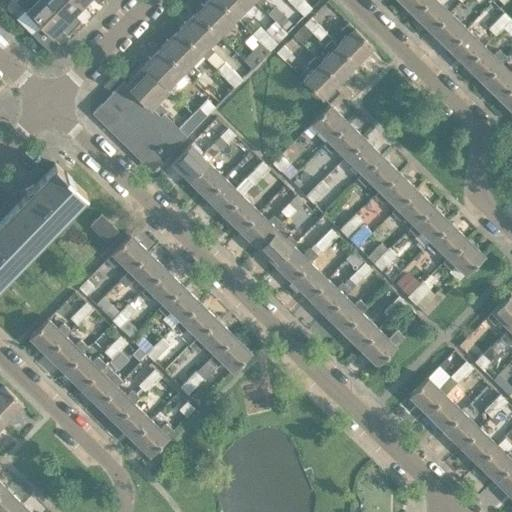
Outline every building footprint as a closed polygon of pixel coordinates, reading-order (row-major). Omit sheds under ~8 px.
[(34,0),(25,11),(41,27),(51,37),(51,36),(61,26),(68,33),(74,27),(45,0),(34,0)] [(76,0),(45,0),(74,27),(79,21),(73,14),(82,5),(76,0)] [(206,0),(195,12),(218,34),(235,16),(218,0),(206,0)] [(218,0),(235,16),(251,0),(218,0)] [(311,8),(303,0),(300,0),(295,7),(303,15),(311,8)] [(399,0),(413,13),(426,0),(399,0)] [(430,30),(448,11),(436,0),(426,0),(413,13),(430,30)] [(465,28),(448,11),(430,30),(447,47),(465,28)] [(511,30),(511,20),(502,11),(495,19),(502,26),(509,34),(511,30)] [(208,44),(218,34),(195,12),(177,30),(200,52),(206,58),(213,50),(208,44)] [(302,24),(310,32),(317,25),(310,17),(302,24)] [(284,18),(279,24),(285,30),(290,24),(284,18)] [(495,19),(487,27),(494,33),(495,34),(502,26),(495,19)] [(345,35),(336,44),(354,62),(372,45),(353,27),(347,22),(340,29),(345,35)] [(472,22),(465,28),(447,47),(464,63),(483,45),(494,34),(494,33),(487,27),(482,32),(472,22)] [(317,39),(325,32),(317,25),(310,32),(317,39)] [(58,43),(51,36),(51,37),(41,27),(32,35),(49,52),(58,43)] [(251,34),(259,42),(267,35),(258,27),(251,34)] [(163,45),(160,48),(183,70),(190,77),(197,69),(190,62),(200,52),(177,30),(163,45)] [(268,51),(276,43),(267,35),(259,42),(268,51)] [(352,65),(354,62),(336,44),(331,39),(323,46),(329,52),(319,61),(338,79),(352,65)] [(268,51),(259,42),(243,59),(252,68),(268,51)] [(282,59),(288,52),(282,45),(275,52),(282,59)] [(483,45),(464,63),(481,80),(500,62),(505,56),(498,49),(492,54),(483,45)] [(160,48),(146,62),(142,65),(167,90),(168,89),(166,87),(183,70),(160,48)] [(335,83),(338,79),(319,61),(314,56),(306,63),(312,69),(302,79),(321,97),(335,83)] [(505,56),(500,62),(481,80),(499,97),(511,83),(511,68),(509,71),(500,62),(505,56)] [(216,70),(225,78),(232,70),(224,62),(216,70)] [(157,100),(167,90),(142,65),(125,83),(123,80),(160,117),(163,113),(166,110),(157,100)] [(233,87),(241,79),(232,70),(225,78),(233,87)] [(163,113),(160,117),(123,80),(107,96),(128,116),(112,132),(151,170),(185,135),(163,113)] [(511,83),(499,97),(511,110),(511,83)] [(214,106),(206,98),(205,115),(214,106)] [(310,122),(311,123),(327,139),(328,139),(346,121),(329,103),(310,122)] [(189,116),(197,124),(205,115),(189,116)] [(335,146),(345,156),(363,137),(346,121),(328,139),(327,139),(322,144),(330,152),(335,146)] [(226,128),(219,135),(226,142),(234,135),(226,128)] [(211,143),(218,150),(226,142),(219,135),(211,143)] [(363,137),(345,156),(362,173),(380,154),(363,137)] [(185,176),(188,179),(206,161),(218,149),(211,143),(200,154),(189,143),(171,162),(185,176)] [(379,189),(397,171),(380,154),(362,173),(362,172),(356,178),(364,185),(369,180),(379,189)] [(285,164),(278,157),(271,163),(278,170),(285,164)] [(224,177),(206,161),(188,179),(205,196),(224,177)] [(268,168),(261,161),(253,169),(260,176),(268,168)] [(26,193),(6,213),(36,242),(84,194),(85,193),(69,178),(70,178),(65,173),(64,174),(54,164),(53,164),(53,165),(34,185),(33,184),(24,189),(26,193)] [(253,184),(260,176),(253,169),(245,177),(253,184)] [(396,206),(414,188),(397,171),(379,189),(373,195),(381,202),(387,197),(396,206)] [(241,194),(224,177),(205,196),(222,213),(241,194)] [(327,187),(319,180),(312,187),(319,195),(327,187)] [(312,203),(319,195),(312,187),(304,195),(312,203)] [(413,222),(413,223),(431,204),(414,188),(396,206),(390,211),(398,219),(404,213),(413,222)] [(258,211),(241,194),(222,213),(240,229),(258,211)] [(302,202),(295,195),(287,203),(294,210),(302,202)] [(287,217),(294,210),(287,203),(280,210),(287,217)] [(430,239),(430,240),(449,221),(431,204),(413,223),(413,222),(407,228),(415,236),(421,230),(430,239)] [(267,220),(258,211),(240,229),(257,246),(275,227),(280,222),(272,215),(267,220)] [(0,279),(36,242),(6,213),(0,219),(0,279)] [(106,240),(116,229),(100,213),(90,224),(106,240)] [(354,213),(346,221),(353,228),(361,220),(354,213)] [(338,229),(345,236),(353,228),(346,221),(338,229)] [(447,256),(448,256),(466,238),(449,221),(430,240),(430,239),(424,245),(432,253),(438,247),(447,256)] [(292,244),(275,227),(257,246),(274,263),(292,244)] [(336,235),(329,228),(321,236),(328,243),(336,235)] [(119,260),(129,269),(147,251),(129,233),(111,252),(112,252),(104,259),(112,267),(119,260)] [(320,251),(328,243),(321,236),(313,244),(320,250),(320,251)] [(469,241),(466,238),(448,256),(447,256),(442,262),(449,269),(455,264),(465,274),(483,255),(469,241)] [(381,242),(366,257),(373,263),(381,255),(387,248),(381,242)] [(301,254),(292,244),(274,263),(291,280),(309,261),(316,254),(309,247),(308,246),(301,254)] [(313,244),(309,247),(316,254),(320,250),(313,244)] [(395,254),(388,247),(387,248),(381,255),(387,262),(395,254)] [(149,253),(147,251),(129,269),(118,280),(124,287),(135,275),(146,286),(164,267),(149,253)] [(380,269),(387,262),(381,255),(373,263),(380,269)] [(335,256),(328,263),(334,269),(342,262),(335,256)] [(326,278),(309,261),(291,280),(308,296),(326,278)] [(371,269),(363,262),(356,270),(363,277),(371,269)] [(167,270),(164,267),(146,286),(140,292),(148,299),(153,293),(163,303),(181,284),(167,270)] [(355,285),(363,277),(356,270),(348,278),(355,285)] [(101,278),(93,271),(78,286),(85,294),(101,278)] [(396,283),(407,294),(415,285),(404,274),(396,283)] [(336,287),(326,278),(308,296),(325,313),(343,294),(349,289),(341,282),(336,287)] [(422,280),(414,288),(421,295),(429,287),(422,280)] [(184,287),(181,284),(163,303),(157,308),(165,316),(171,310),(180,319),(198,301),(184,287)] [(407,296),(414,303),(421,295),(414,288),(407,296)] [(499,318),(509,327),(511,323),(511,294),(509,292),(491,310),(491,311),(486,316),(493,323),(499,318)] [(352,304),(343,294),(325,313),(342,330),(360,311),(365,306),(358,298),(352,304)] [(398,295),(390,303),(397,311),(405,303),(398,295)] [(111,319),(119,311),(103,296),(95,303),(111,319)] [(85,301),(77,309),(84,316),(92,309),(85,301)] [(201,303),(198,301),(180,319),(174,325),(181,332),(187,326),(197,336),(215,317),(201,303)] [(397,311),(390,303),(382,312),(389,319),(397,311)] [(134,310),(127,304),(119,311),(126,318),(134,310)] [(69,317),(76,324),(84,316),(77,309),(69,317)] [(118,326),(126,318),(119,311),(111,319),(118,326)] [(342,330),(359,346),(377,328),(360,311),(342,330)] [(205,343),(214,353),(232,334),(215,317),(197,336),(188,345),(196,352),(205,343)] [(43,351),(46,353),(64,335),(65,335),(70,330),(62,322),(57,328),(47,318),(28,336),(43,351)] [(511,323),(509,327),(508,327),(499,336),(507,344),(508,343),(511,346),(511,323)] [(387,338),(377,328),(359,346),(377,364),(403,336),(396,329),(387,338)] [(232,370),(250,351),(232,334),(214,353),(209,358),(216,366),(222,360),(232,370)] [(60,367),(63,370),(81,352),(82,352),(87,347),(79,339),(74,344),(65,335),(64,335),(46,353),(60,367)] [(119,335),(111,343),(118,350),(126,342),(119,335)] [(168,344),(161,337),(153,345),(160,352),(168,344)] [(103,351),(111,358),(118,350),(111,343),(103,351)] [(153,360),(160,352),(153,345),(145,353),(153,360)] [(490,347),(482,354),(490,362),(497,354),(490,347)] [(77,384),(80,387),(98,368),(99,369),(104,363),(96,356),(91,361),(82,352),(81,352),(63,370),(77,384)] [(490,362),(482,354),(475,362),(482,369),(490,362)] [(472,367),(465,360),(457,368),(464,375),(472,367)] [(98,368),(80,387),(97,404),(115,385),(116,386),(121,380),(113,373),(108,378),(99,369),(98,368)] [(456,383),(464,375),(457,368),(449,376),(456,383)] [(153,369),(145,376),(152,383),(160,376),(153,369)] [(202,377),(195,371),(187,378),(194,385),(202,377)] [(138,384),(145,391),(152,383),(145,376),(138,384)] [(422,409),(426,412),(444,393),(448,388),(442,382),(438,387),(426,376),(408,395),(422,409)] [(187,393),(194,385),(187,378),(180,386),(187,393)] [(480,378),(474,384),(480,390),(486,383),(480,378)] [(3,384),(0,387),(0,415),(4,420),(22,402),(3,384)] [(112,418),(114,420),(132,402),(133,402),(138,397),(131,389),(125,395),(116,386),(115,385),(97,404),(112,418)] [(426,412),(440,425),(443,428),(461,410),(444,393),(426,412)] [(506,401),(498,394),(490,401),(498,409),(506,401)] [(186,416),(194,408),(186,401),(179,409),(186,416)] [(490,417),(498,409),(490,401),(482,409),(490,417)] [(114,420),(131,437),(149,418),(132,402),(114,420)] [(443,428),(460,445),(478,427),(461,410),(443,428)] [(159,428),(149,418),(131,437),(149,454),(167,436),(167,435),(172,430),(165,423),(159,428)] [(460,445),(474,459),(477,462),(495,443),(478,427),(460,445)] [(491,476),(494,479),(511,460),(511,455),(508,451),(505,453),(495,443),(477,462),(491,476)] [(509,493),(511,495),(511,494),(511,460),(494,479),(509,493)] [(0,511),(11,511),(21,502),(4,486),(0,489),(0,511)] [(11,511),(30,511),(21,502),(11,511)]
